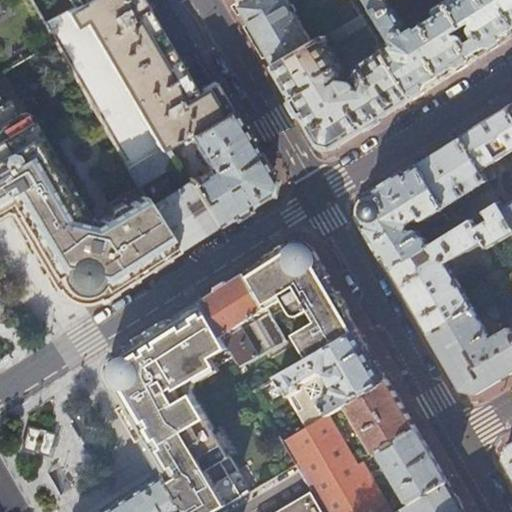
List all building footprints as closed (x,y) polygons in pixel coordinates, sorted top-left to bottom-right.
[(174,141),(187,134),(229,109),(208,74),(164,0),(83,0),(57,15),(43,24),(129,168),(166,146),(174,141)] [(48,0),(57,15),(83,0),(48,0)] [(268,0),(255,0),(240,9),(253,32),(274,68),(300,53),(268,0)] [(367,0),(390,37),(388,39),(392,44),(383,51),(414,98),(450,76),(482,55),(448,2),(437,8),(435,11),(438,16),(411,33),(406,26),(408,25),(396,5),(394,6),(391,1),(393,0),(367,0)] [(511,0),(450,0),(448,2),(482,55),(511,36),(511,0)] [(367,24),(362,17),(332,34),(337,43),(367,24)] [(300,53),(274,68),(319,144),(334,149),(414,98),(383,51),(379,43),(374,47),(378,54),(362,64),(363,65),(357,71),(354,76),(351,83),(343,80),(343,71),(328,42),(329,41),(327,37),(300,53)] [(44,73),(33,55),(26,59),(37,77),(44,73)] [(121,285),(177,249),(139,185),(108,203),(121,225),(110,232),(46,124),(38,128),(24,104),(19,107),(0,76),(0,212),(8,208),(52,285),(55,283),(61,285),(63,287),(66,290),(70,292),(73,294),(77,295),(81,295),(85,295),(90,294),(94,292),(101,294),(103,297),(121,285)] [(511,113),(509,108),(484,124),(463,138),(488,181),(497,175),(491,164),(511,151),(511,113)] [(209,171),(189,183),(215,225),(267,191),(269,178),(229,109),(187,134),(209,171)] [(488,181),(463,138),(440,152),(420,165),(446,208),(488,181)] [(166,146),(178,165),(179,167),(186,162),(174,141),(166,146)] [(215,225),(189,183),(165,197),(152,176),(162,171),(163,174),(178,165),(166,146),(129,168),(139,185),(177,249),(215,225)] [(428,220),(446,208),(420,165),(389,185),(364,201),(363,201),(361,204),(360,206),(360,208),(360,210),(361,211),(361,214),(394,270),(431,246),(426,237),(421,236),(418,230),(409,230),(412,223),(422,217),(424,219),(428,220)] [(501,202),(493,188),(450,215),(454,221),(459,229),(501,202)] [(511,233),(511,221),(504,208),(501,202),(459,229),(439,241),(431,246),(394,270),(412,300),(432,335),(474,309),(475,309),(448,263),(469,250),(471,251),(486,242),(489,247),(511,233)] [(439,241),(459,229),(454,221),(434,233),(439,241)] [(300,241),(296,244),(311,247),(331,280),(335,278),(316,244),(314,242),(312,240),(309,240),(306,239),(303,240),(300,241)] [(263,265),(296,244),(294,240),(268,256),(266,258),(264,259),(263,261),(263,262),(263,265)] [(311,247),(296,244),(263,265),(261,266),(248,275),(266,306),(284,295),(290,306),(293,310),(333,285),(331,280),(311,247)] [(497,295),(511,286),(511,273),(506,277),(501,270),(488,278),(497,295)] [(266,306),(248,275),(226,288),(205,302),(235,355),(243,368),(286,341),(272,317),(266,306)] [(339,295),(333,285),(293,310),(295,314),(296,315),(298,316),(300,317),(301,317),(304,316),(312,311),(319,322),(296,336),(310,360),(360,331),(353,318),(349,312),(339,295)] [(511,286),(497,295),(494,297),(493,298),(505,318),(507,321),(511,317),(511,286)] [(344,292),(339,295),(349,312),(353,318),(354,315),(353,311),(352,307),(350,303),(348,299),(344,292)] [(272,317),(290,306),(284,295),(266,306),(272,317)] [(505,318),(493,298),(483,304),(492,319),(499,321),(505,318)] [(220,365),(235,355),(205,302),(179,318),(140,343),(129,350),(111,362),(107,376),(145,439),(152,452),(209,419),(195,394),(178,403),(173,394),(199,378),(200,380),(202,380),(205,380),(222,370),(220,365)] [(478,394),(511,373),(511,329),(492,340),(474,309),(432,335),(449,363),(465,390),(478,394)] [(140,343),(179,318),(175,318),(171,319),(167,321),(163,323),(145,334),(137,339),(140,343)] [(360,331),(310,360),(256,391),(262,401),(284,388),(290,397),(302,390),(301,383),(321,372),(327,373),(334,385),(332,393),(321,399),(330,415),(347,405),(389,380),(374,354),(360,331)] [(140,441),(145,439),(107,376),(111,362),(129,350),(126,346),(113,353),(110,356),(107,358),(106,362),(104,365),(103,367),(103,370),(103,373),(103,375),(103,378),(105,381),(140,441)] [(178,403),(195,394),(199,378),(173,394),(178,403)] [(403,404),(389,380),(347,405),(377,454),(381,452),(418,430),(403,404)] [(330,415),(285,441),(314,491),(360,464),(330,415)] [(217,511),(251,492),(209,419),(152,452),(166,474),(188,511),(217,511)] [(39,451),(41,431),(25,429),(23,449),(39,451)] [(434,456),(418,430),(381,452),(412,503),(449,481),(434,456)] [(393,511),(365,461),(360,464),(314,491),(314,493),(325,511),(393,511)] [(188,511),(166,474),(125,501),(107,511),(188,511)] [(466,511),(460,500),(449,481),(412,503),(405,507),(407,511),(411,511),(415,510),(415,511),(466,511)] [(325,511),(314,493),(281,511),(325,511)]
